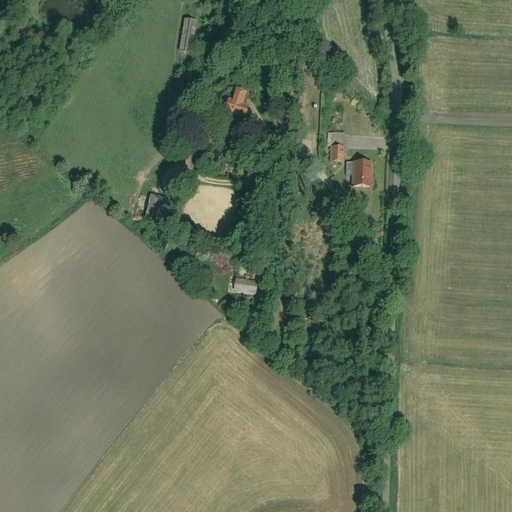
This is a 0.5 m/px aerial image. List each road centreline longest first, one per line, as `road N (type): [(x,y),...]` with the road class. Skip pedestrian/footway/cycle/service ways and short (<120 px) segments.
road 1 (residential): [(392,285),(400,131),(384,0)]
road 2 (residential): [(390,511),(392,285)]
road 3 (residential): [(392,285),(305,157),(306,123)]
